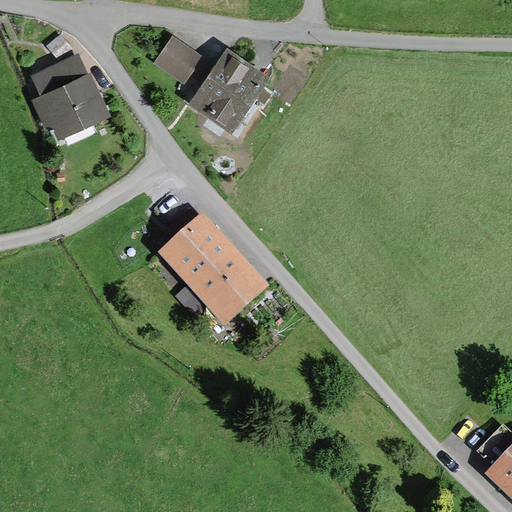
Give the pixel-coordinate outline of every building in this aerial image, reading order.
[(183,82),(202,54),(172,33),(152,62),(183,82)] [(46,43),(56,57),(69,48),(59,34),(46,43)] [(270,73),(227,44),(188,101),(230,130),(270,73)] [(111,113),(90,69),(86,71),(77,51),(30,73),(39,93),(31,97),(46,129),(52,127),(57,138),(111,113)] [(270,284),(202,210),(157,251),(224,325),(270,284)] [(202,308),(183,288),(174,296),(193,316),(202,308)] [(511,388),(502,405),(511,410),(511,388)] [(477,450),(492,464),(484,472),(511,498),(511,430),(503,422),(477,450)]
